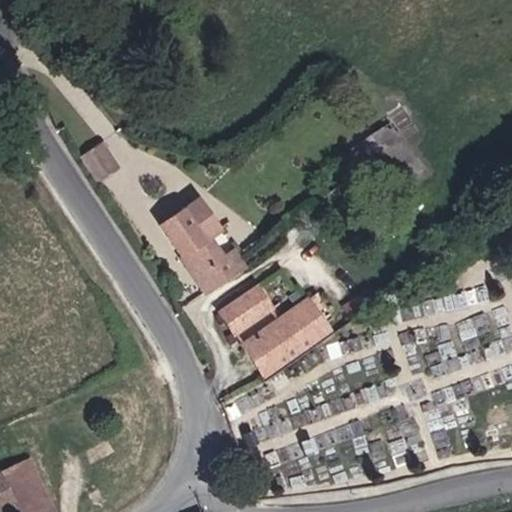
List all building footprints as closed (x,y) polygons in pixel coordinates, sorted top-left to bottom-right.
[(409,155),(388,125),(373,136),(385,151),(396,165),(409,155)] [(385,151),(373,136),(353,152),(364,167),(385,151)] [(116,169),(99,143),(79,156),(97,182),(116,169)] [(396,165),(385,151),(364,167),(374,180),(396,165)] [(384,194),(419,169),(409,155),(396,165),(374,180),(384,194)] [(222,259),(207,237),(217,230),(196,200),(160,226),(196,278),(222,259)] [(243,268),(233,253),(222,259),(233,274),(243,268)] [(233,274),(222,259),(196,278),(206,293),(233,274)] [(270,309),(255,286),(219,312),(234,334),(270,309)] [(376,302),(367,290),(356,299),(364,311),(376,302)] [(352,320),(364,311),(356,299),(343,307),(352,320)] [(327,331),(305,300),(277,320),(298,352),(327,331)] [(298,352),(277,320),(242,345),(264,376),(298,352)] [(51,511),(27,458),(0,470),(0,509),(9,506),(12,511),(51,511)]
